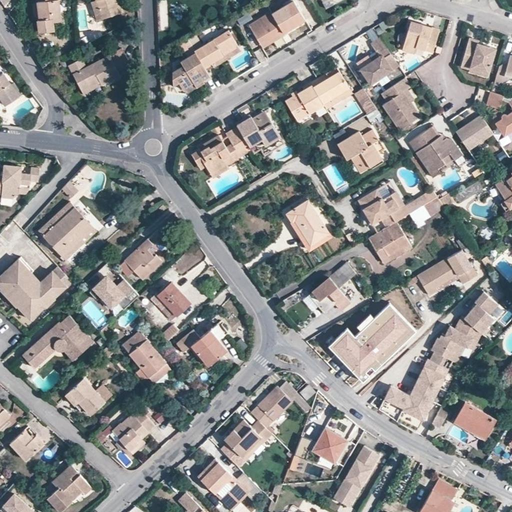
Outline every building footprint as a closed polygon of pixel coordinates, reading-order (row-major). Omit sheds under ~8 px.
[(37,0),(39,22),(37,22),(38,31),(54,30),(53,20),(60,19),(58,0),(37,0)] [(102,18),(95,0),(91,2),(97,20),(102,18)] [(95,0),(102,18),(122,11),(119,1),(115,2),(114,0),(95,0)] [(250,24),(261,43),(279,33),(278,30),(282,28),(283,30),(285,32),(301,23),(299,20),(305,16),(294,0),(273,13),(272,11),(250,24)] [(410,22),(401,52),(412,56),(414,50),(431,55),(439,30),(430,28),(428,32),(422,30),(423,26),(410,22)] [(373,25),(363,31),(370,42),(380,36),(373,25)] [(279,33),(261,43),(264,47),(286,34),(285,32),(282,28),(278,30),(279,33)] [(196,50),(207,69),(215,64),(213,62),(220,58),(219,56),(223,53),(238,44),(230,30),(196,50)] [(357,61),(370,82),(398,65),(380,36),(370,42),(376,52),(379,55),(372,59),(370,56),(368,54),(357,61)] [(479,40),(469,37),(461,63),(463,67),(469,69),(470,66),(488,72),(494,51),(485,49),(486,45),(478,42),(479,40)] [(238,44),(223,53),(224,56),(240,46),(238,44)] [(69,65),(81,90),(99,80),(100,83),(101,85),(130,70),(125,60),(128,59),(121,47),(85,66),(81,58),(69,65)] [(172,71),(174,86),(179,83),(183,89),(190,86),(192,90),(205,83),(204,80),(211,76),(207,69),(196,50),(181,59),(184,65),(172,71)] [(51,55),(51,56),(42,61),(45,65),(54,60),(62,56),(59,51),(51,55)] [(493,84),(500,86),(502,81),(511,74),(511,54),(509,53),(507,59),(505,66),(499,64),(493,84)] [(54,60),(58,67),(65,63),(62,56),(54,60)] [(339,70),(337,66),(322,74),(325,78),(339,70)] [(486,76),(488,72),(470,66),(469,69),(469,71),(486,76)] [(322,74),(318,77),(311,81),(312,84),(323,102),(349,86),(339,70),(325,78),(322,74)] [(18,99),(2,75),(0,76),(0,100),(4,107),(18,99)] [(384,103),(400,128),(420,114),(411,100),(404,90),(407,88),(410,85),(405,77),(382,92),(388,101),(384,103)] [(99,80),(81,90),(83,92),(100,83),(99,80)] [(179,83),(174,86),(177,93),(186,94),(192,90),(190,86),(183,89),(179,83)] [(323,102),(312,84),(304,89),(298,92),(292,96),(285,100),(297,120),(310,112),(324,104),(323,102)] [(326,108),(352,91),(349,86),(323,102),(324,104),(326,108)] [(407,88),(404,90),(411,100),(414,98),(407,88)] [(495,107),(499,108),(503,96),(491,92),(487,104),(495,107)] [(376,109),(377,109),(371,99),(362,104),(368,114),(376,109)] [(511,130),(511,100),(509,103),(511,108),(511,110),(506,114),(504,114),(503,115),(500,111),(493,115),(492,118),(503,136),(511,130)] [(265,111),(264,108),(251,116),(252,118),(265,111)] [(266,145),(280,136),(265,111),(252,118),(251,116),(237,124),(238,125),(251,146),(263,139),(266,145)] [(370,123),(380,117),(376,111),(367,117),(370,123)] [(466,123),(463,115),(452,118),(455,127),(466,123)] [(468,151),(493,134),(481,116),(468,125),(470,128),(458,135),(468,151)] [(209,140),(224,165),(227,163),(225,160),(238,152),(240,155),(252,148),(251,146),(238,125),(226,132),(233,143),(223,149),(220,143),(223,141),(219,134),(209,140)] [(470,128),(468,125),(456,132),(458,135),(470,128)] [(443,165),(451,159),(452,161),(460,156),(451,140),(445,139),(442,135),(439,138),(432,127),(408,144),(415,154),(431,179),(439,174),(437,171),(443,165)] [(351,156),(360,171),(381,159),(372,145),(377,142),(371,132),(362,137),(358,131),(338,142),(348,158),(351,156)] [(264,155),(284,142),(280,136),(266,145),(263,139),(251,146),(252,148),(254,153),(261,149),(264,155)] [(206,165),(211,172),(224,165),(209,140),(199,146),(200,148),(191,153),(199,165),(204,161),(206,165)] [(225,160),(227,163),(240,155),(238,152),(225,160)] [(224,165),(211,172),(213,176),(226,168),(229,166),(227,163),(224,165)] [(0,193),(0,194),(0,197),(11,198),(17,192),(18,187),(27,189),(29,180),(30,174),(20,173),(20,169),(11,168),(11,171),(3,170),(2,173),(0,172),(0,193)] [(31,168),(30,174),(29,180),(37,181),(38,169),(31,168)] [(507,179),(496,186),(510,208),(511,207),(511,178),(508,181),(507,179)] [(72,197),(79,189),(70,180),(62,188),(72,197)] [(395,192),(390,182),(376,191),(382,200),(395,192)] [(368,217),(373,225),(384,218),(389,227),(397,222),(409,214),(405,207),(395,192),(382,200),(376,191),(361,200),(371,215),(368,217)] [(424,196),(428,203),(434,199),(430,192),(424,196)] [(441,198),(445,206),(454,201),(450,193),(441,198)] [(428,203),(424,196),(405,207),(409,214),(412,213),(428,203)] [(445,207),(439,197),(434,199),(428,203),(412,213),(418,224),(445,207)] [(53,227),(47,221),(39,230),(61,253),(92,224),(75,206),(70,200),(51,217),(57,223),(53,227)] [(361,200),(358,202),(368,217),(371,215),(361,200)] [(296,221),(313,246),(331,234),(309,201),(288,215),(293,223),(296,221)] [(57,223),(51,217),(47,221),(53,227),(57,223)] [(296,221),(293,223),(292,224),(310,253),(333,238),(331,234),(313,246),(296,221)] [(389,227),(369,239),(376,251),(383,247),(388,254),(402,245),(404,249),(411,245),(397,222),(389,227)] [(97,229),(92,224),(61,253),(66,258),(97,229)] [(148,239),(125,261),(134,270),(142,279),(162,260),(155,253),(153,255),(147,248),(152,243),(148,239)] [(383,247),(376,251),(383,262),(404,249),(402,245),(388,254),(383,247)] [(462,249),(418,276),(429,295),(438,290),(436,287),(458,274),(460,277),(463,283),(478,275),(462,249)] [(489,260),(484,253),(479,256),(484,263),(489,260)] [(21,256),(0,275),(0,284),(3,287),(7,283),(24,300),(19,305),(32,318),(47,305),(42,300),(51,291),(55,296),(67,285),(64,281),(53,270),(52,269),(32,288),(23,278),(34,269),(21,256)] [(134,270),(125,261),(119,267),(128,276),(134,270)] [(348,263),(314,291),(324,303),(320,306),(325,312),(336,303),(341,310),(350,303),(338,289),(357,274),(348,263)] [(68,277),(57,265),(53,270),(64,281),(68,277)] [(460,277),(458,274),(436,287),(438,290),(460,277)] [(132,301),(114,282),(112,284),(105,276),(89,291),(97,299),(105,295),(114,304),(116,302),(123,309),(132,301)] [(490,292),(497,285),(490,277),(483,284),(490,292)] [(211,279),(202,285),(208,292),(216,286),(211,279)] [(172,282),(159,295),(177,314),(190,302),(172,282)] [(18,305),(19,305),(24,300),(7,283),(3,287),(2,288),(18,305)] [(475,301),(463,316),(480,331),(483,333),(488,327),(485,324),(493,316),(488,312),(497,302),(483,290),(473,300),(475,301)] [(57,297),(55,296),(51,291),(42,300),(47,305),(57,297)] [(314,291),(310,295),(320,306),(324,303),(314,291)] [(352,334),(350,331),(332,348),(361,379),(368,373),(368,372),(373,367),(373,368),(414,329),(392,305),(376,320),(372,315),(352,334)] [(436,335),(430,347),(434,350),(455,361),(464,344),(466,345),(471,336),(476,339),(480,331),(463,316),(460,314),(454,326),(449,323),(444,333),(441,331),(438,336),(436,335)] [(59,321),(23,355),(29,361),(35,356),(41,362),(55,348),(58,349),(60,349),(62,349),(63,349),(66,346),(76,357),(93,341),(69,315),(61,323),(59,321)] [(167,337),(169,340),(187,323),(183,319),(169,331),(171,334),(167,337)] [(209,330),(202,336),(195,328),(177,344),(184,352),(192,345),(208,365),(227,349),(218,339),(225,333),(217,324),(214,326),(209,321),(205,325),(209,330)] [(140,331),(124,345),(149,376),(166,362),(140,331)] [(66,346),(63,349),(73,359),(76,357),(66,346)] [(455,361),(434,350),(430,359),(450,370),(455,361)] [(35,356),(29,361),(35,367),(41,362),(35,356)] [(424,419),(450,370),(430,359),(411,393),(392,383),(386,396),(404,406),(403,408),(424,419)] [(166,362),(149,376),(155,382),(171,369),(166,362)] [(463,370),(455,378),(461,381),(467,374),(463,370)] [(83,378),(69,391),(85,408),(91,414),(105,401),(96,391),(83,378)] [(286,381),(279,388),(292,400),(305,413),(312,408),(286,381)] [(103,384),(96,391),(105,401),(112,394),(103,384)] [(308,385),(301,392),(307,398),(314,391),(308,385)] [(258,405),(250,412),(259,420),(266,427),(292,400),(279,388),(277,386),(267,396),(269,397),(259,406),(258,405)] [(152,397),(146,390),(143,393),(148,400),(152,397)] [(69,391),(65,395),(81,412),(85,408),(69,391)] [(464,401),(453,421),(468,429),(484,438),(486,435),(495,419),(464,401)] [(0,424),(10,416),(0,404),(0,424)] [(120,424),(113,430),(120,438),(133,452),(141,444),(138,440),(141,437),(155,425),(140,409),(133,415),(133,414),(121,424),(120,424)] [(446,413),(438,409),(432,422),(439,426),(446,413)] [(243,420),(225,439),(228,442),(242,456),(261,437),(264,440),(271,433),(266,427),(259,420),(251,428),(243,420)] [(24,429),(11,442),(26,459),(40,446),(33,438),(24,429)] [(327,429),(314,451),(335,463),(348,442),(327,429)] [(33,438),(40,446),(44,442),(37,434),(33,438)] [(303,436),(296,455),(307,459),(314,440),(303,436)] [(261,437),(242,456),(245,460),(264,440),(261,437)] [(133,452),(120,438),(116,442),(129,455),(133,452)] [(242,456),(228,442),(221,449),(239,467),(245,460),(242,456)] [(360,486),(378,453),(363,445),(334,497),(342,502),(347,494),(354,497),(358,490),(355,489),(358,484),(360,486)] [(215,459),(198,477),(227,504),(236,496),(241,500),(249,492),(236,479),(232,483),(228,480),(232,475),(215,459)] [(59,488),(48,498),(61,511),(72,501),(71,500),(82,491),(85,494),(92,487),(80,474),(78,476),(75,473),(77,471),(71,465),(53,481),(59,488)] [(439,478),(420,510),(422,511),(447,511),(460,490),(439,478)] [(205,511),(186,493),(178,501),(187,510),(189,511),(205,511)] [(35,511),(14,494),(4,505),(11,511),(35,511)] [(236,496),(227,504),(232,509),(241,500),(236,496)] [(250,511),(256,506),(248,498),(242,504),(250,511)]
